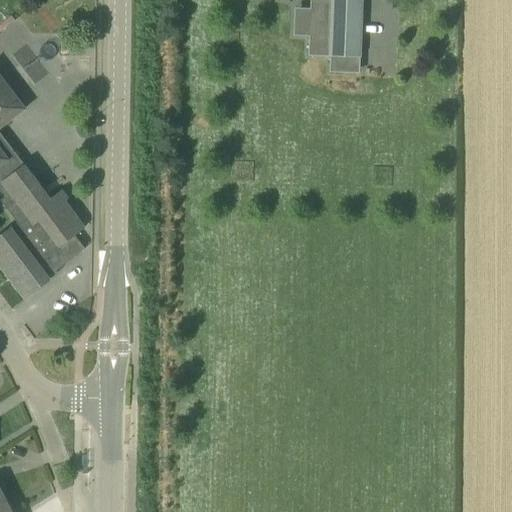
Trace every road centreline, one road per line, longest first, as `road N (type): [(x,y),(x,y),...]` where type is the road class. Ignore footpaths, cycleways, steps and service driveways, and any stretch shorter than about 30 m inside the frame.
road 1 (tertiary): [(113,312),(119,0)]
road 2 (residential): [(113,404),(39,393),(0,337)]
